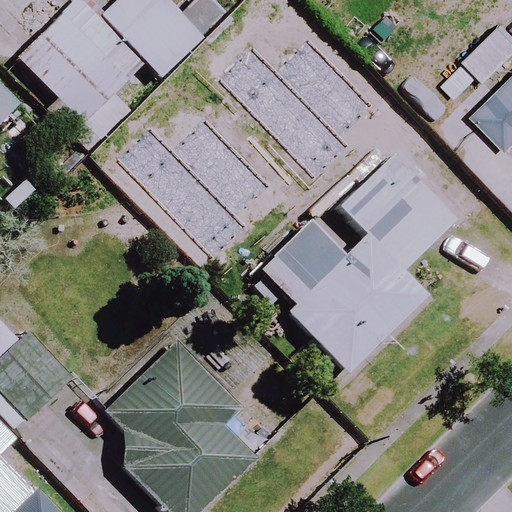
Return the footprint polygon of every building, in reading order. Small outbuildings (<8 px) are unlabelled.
[(194,44),(151,0),(116,0),(91,25),(70,4),(11,62),(75,128),(137,67),(153,84),(194,44)] [(391,0),(363,0),(378,14),(391,0)] [(507,61),(478,33),(455,56),(484,84),(507,61)] [(231,110),(198,73),(173,95),(206,132),(231,110)] [(511,80),(472,117),(511,161),(511,80)] [(0,117),(9,108),(0,100),(0,117)] [(358,241),(338,261),(308,229),(256,280),(286,311),(279,318),(339,379),(418,301),(393,276),(446,224),(383,159),(329,212),(358,241)] [(63,383),(18,340),(0,358),(0,417),(16,432),(63,383)] [(228,417),(168,352),(95,420),(120,447),(103,463),(148,511),(193,511),(243,466),(211,433),(228,417)] [(0,511),(8,511),(27,495),(0,465),(0,451),(6,446),(0,438),(0,511)] [(43,511),(27,495),(8,511),(43,511)]
